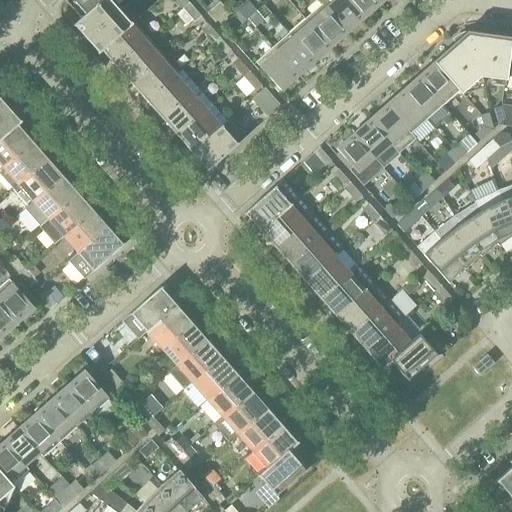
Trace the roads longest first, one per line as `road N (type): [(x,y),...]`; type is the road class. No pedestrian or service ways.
road 1 (residential): [(511,6),(474,1),(439,12),(189,236)]
road 2 (residential): [(414,489),(189,236)]
road 3 (residential): [(189,236),(7,30)]
road 4 (residential): [(0,401),(189,236)]
road 5 (residential): [(414,489),(511,399)]
